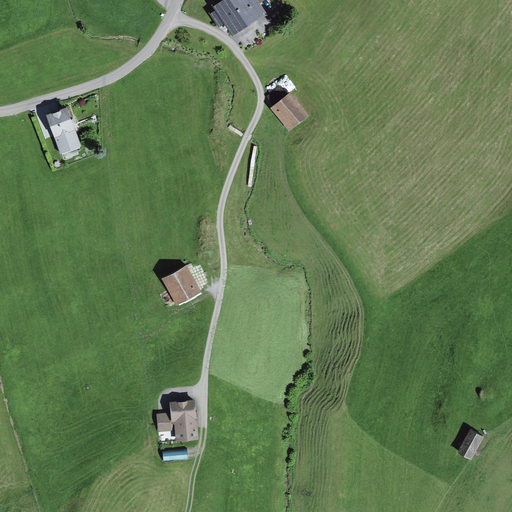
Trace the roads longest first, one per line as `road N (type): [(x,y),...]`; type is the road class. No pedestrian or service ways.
road 1 (track): [(188,511),(224,270),(221,206),(261,105),(257,83),(219,36),(160,0)]
road 2 (unclassified): [(0,113),(84,89),(131,65),(177,0)]
